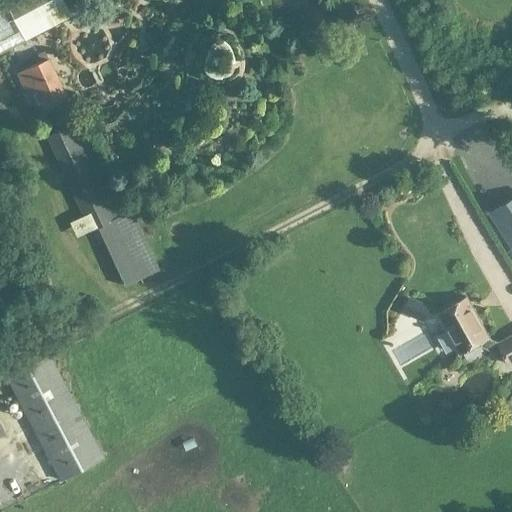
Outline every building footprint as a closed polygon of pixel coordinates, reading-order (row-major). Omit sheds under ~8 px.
[(7,0),(0,3),(0,53),(52,27),(44,12),(65,2),(64,0),(17,0),(9,4),(7,0)] [(66,96),(49,59),(48,59),(45,52),(36,56),(39,63),(19,73),(29,94),(39,89),(46,105),(66,96)] [(133,210),(126,213),(82,120),(47,137),(91,232),(99,227),(126,285),(160,269),(133,210)] [(511,199),(490,214),(511,247),(511,199)] [(488,337),(479,322),(466,298),(438,314),(460,353),(480,342),(483,346),(497,353),(502,350),(498,343),(486,338),(488,337)] [(409,299),(404,312),(423,320),(429,307),(409,299)] [(511,335),(498,343),(502,350),(509,364),(511,362),(511,335)] [(60,480),(104,458),(50,355),(6,378),(60,480)] [(1,449),(3,459),(21,455),(19,446),(1,449)]
